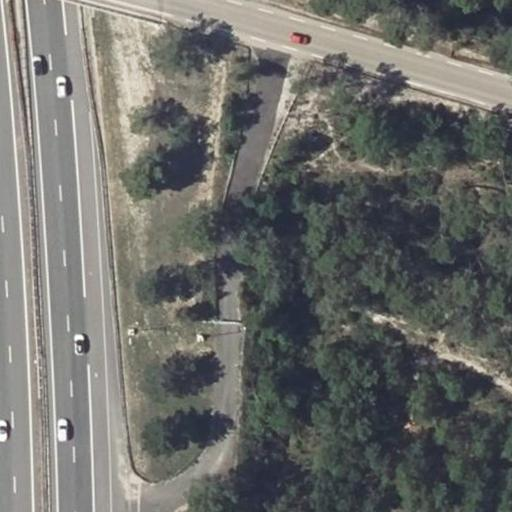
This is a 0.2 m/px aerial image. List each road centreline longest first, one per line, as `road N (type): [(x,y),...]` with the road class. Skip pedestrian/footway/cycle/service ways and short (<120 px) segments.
road 1 (motorway): [(88,511),(58,0)]
road 2 (tertiary): [(511,91),(194,2)]
road 3 (motorway): [(0,318),(14,511)]
